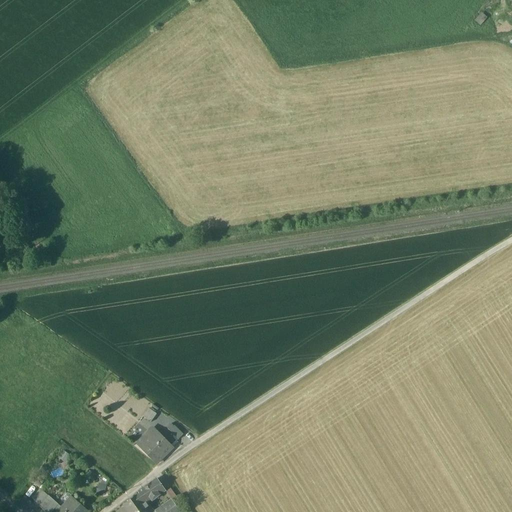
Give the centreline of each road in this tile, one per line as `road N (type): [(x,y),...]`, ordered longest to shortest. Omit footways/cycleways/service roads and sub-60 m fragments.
road 1 (unclassified): [(196,444),(511,240)]
road 2 (track): [(0,140),(187,0)]
